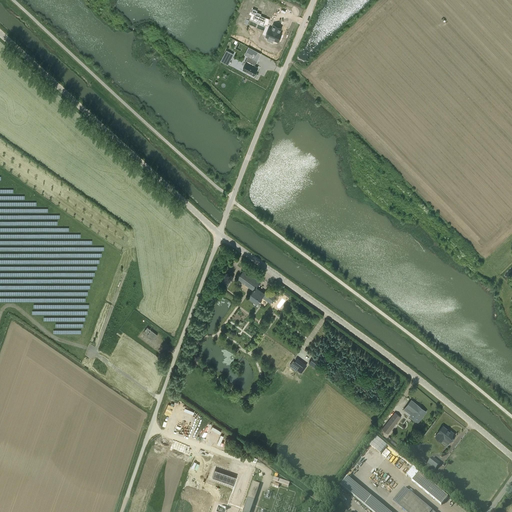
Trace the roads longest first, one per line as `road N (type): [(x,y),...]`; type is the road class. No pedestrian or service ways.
road 1 (tertiary): [(511,457),(219,234)]
road 2 (tertiary): [(219,234),(0,34)]
road 3 (unclassified): [(122,511),(219,234)]
road 4 (unclassified): [(219,234),(315,0)]
